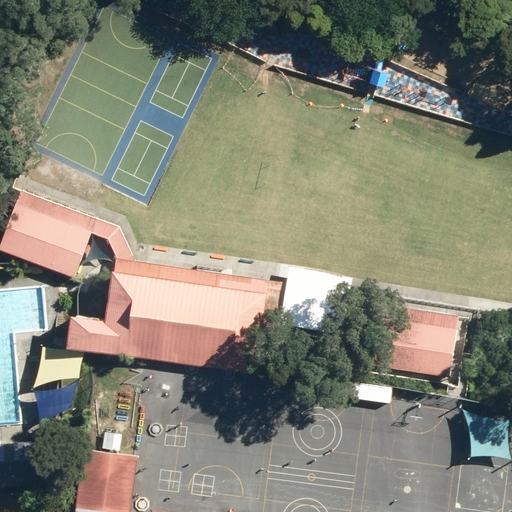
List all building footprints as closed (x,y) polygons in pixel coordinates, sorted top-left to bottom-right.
[(61,350),(257,381),(265,301),(278,303),(280,287),(132,266),(117,232),(18,195),(0,241),(0,255),(71,283),(88,238),(104,244),(106,251),(105,271),(111,272),(105,317),(67,313),(61,350)] [(40,288),(0,289),(0,425),(20,424),(15,331),(43,329),(40,288)] [(345,302),(289,293),(284,320),(340,329),(345,302)] [(341,368),(454,384),(463,319),(349,304),(341,368)] [(65,435),(71,367),(43,364),(37,432),(65,435)] [(78,445),(128,451),(135,384),(86,378),(78,445)] [(0,442),(0,485),(54,481),(51,438),(0,442)] [(69,511),(126,511),(132,456),(76,450),(69,511)]
